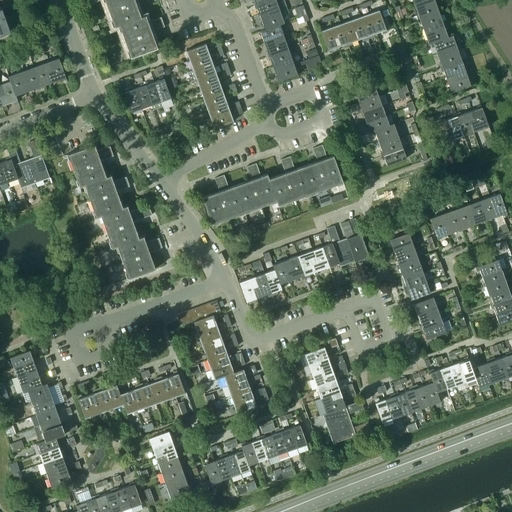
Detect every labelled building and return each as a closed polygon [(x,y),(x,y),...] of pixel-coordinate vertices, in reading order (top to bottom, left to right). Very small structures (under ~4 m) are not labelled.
[(0,0),(4,11),(13,7),(11,1),(9,2),(7,0),(0,0)] [(104,0),(114,27),(119,25),(141,17),(136,1),(137,0),(104,0)] [(270,0),(256,5),(260,15),(269,11),(271,17),(282,13),(276,0),(270,0)] [(278,0),(281,10),(286,9),(284,0),(278,0)] [(440,12),(436,2),(426,6),(424,0),(414,4),(418,14),(416,15),(418,20),(440,12)] [(0,33),(9,30),(4,14),(2,8),(0,8),(0,33)] [(379,10),(369,13),(376,33),(386,29),(379,10)] [(265,30),(281,25),(285,23),(282,13),(271,17),(269,11),(260,15),(265,29),(265,30)] [(445,27),(440,12),(418,20),(419,22),(420,22),(423,29),(433,25),(435,31),(445,27)] [(367,36),(376,33),(369,13),(360,17),(367,36)] [(152,31),(164,27),(161,17),(148,22),(146,15),(141,17),(119,25),(130,58),(158,48),(152,31)] [(357,40),(367,36),(360,17),(350,20),(357,40)] [(350,20),(340,24),(347,43),(357,40),(350,20)] [(338,47),(347,43),(340,24),(331,27),(338,47)] [(276,44),(286,40),(281,25),(265,30),(265,29),(260,31),(264,42),(274,38),(276,44)] [(449,37),(448,36),(445,27),(435,31),(433,25),(423,29),(427,39),(425,40),(427,43),(428,43),(429,44),(431,43),(449,37)] [(328,50),(338,47),(331,27),(321,31),(328,50)] [(435,46),(437,52),(447,48),(449,54),(459,50),(453,35),(448,36),(449,37),(431,43),(432,47),(435,46)] [(269,57),(289,49),(286,40),(276,44),(274,38),(264,42),(269,57)] [(190,61),(210,53),(207,43),(186,51),(190,61)] [(220,58),(224,56),(222,50),(220,44),(216,45),(220,58)] [(32,52),(32,53),(33,56),(45,51),(44,48),(32,52)] [(463,60),(459,50),(449,54),(447,48),(437,52),(441,62),(439,63),(441,68),(463,60)] [(285,68),(295,64),(289,49),(269,57),(273,66),(283,62),(285,68)] [(190,61),(193,70),(214,63),(210,53),(190,61)] [(7,61),(8,64),(9,65),(21,60),(19,56),(7,61)] [(59,58),(48,61),(52,72),(47,74),(50,83),(62,79),(63,81),(66,80),(65,78),(66,78),(59,58)] [(468,75),(463,60),(441,68),(442,70),(443,70),(446,77),(456,73),(458,79),(468,75)] [(52,72),(48,61),(34,67),(41,88),(45,87),(45,85),(50,83),(47,74),(52,72)] [(278,82),(298,74),(295,64),(285,68),(283,62),(273,66),(278,82)] [(197,80),(217,73),(214,63),(193,70),(197,80)] [(227,76),(231,75),(229,68),(227,63),(223,64),(227,76)] [(41,88),(34,67),(24,70),(27,81),(22,83),(26,92),(37,88),(37,90),(41,88)] [(27,81),(24,70),(8,76),(10,80),(11,80),(17,97),(20,96),(19,95),(26,92),(22,83),(27,81)] [(133,75),(134,77),(135,80),(147,75),(146,71),(133,75)] [(221,82),(217,73),(197,80),(200,89),(221,82)] [(472,85),(468,75),(458,79),(456,73),(446,77),(450,87),(448,88),(449,91),(451,91),(452,93),(472,85)] [(175,76),(167,79),(171,88),(178,86),(175,76)] [(164,79),(154,82),(161,102),(171,98),(164,79)] [(11,80),(10,80),(1,84),(4,94),(0,95),(0,99),(2,106),(13,102),(14,104),(18,102),(17,100),(18,100),(17,97),(11,80)] [(161,102),(154,82),(144,86),(151,105),(161,102)] [(200,89),(204,99),(224,92),(221,82),(200,89)] [(231,95),(235,93),(238,92),(235,84),(228,86),(231,95)] [(144,86),(134,89),(142,109),(151,105),(144,86)] [(355,93),(359,103),(379,96),(375,86),(355,93)] [(131,112),(142,109),(134,89),(124,93),(131,112)] [(228,101),(224,92),(204,99),(207,109),(228,101)] [(359,103),(362,113),(382,105),(379,96),(359,103)] [(231,111),(228,101),(207,109),(211,118),(231,111)] [(239,116),(243,114),(239,102),(234,103),(239,116)] [(362,113),(366,123),(386,115),(382,105),(362,113)] [(482,106),(469,111),(477,131),(489,126),(482,106)] [(235,121),(231,111),(211,118),(214,128),(235,121)] [(464,135),(477,131),(469,111),(457,115),(464,135)] [(369,132),(374,131),(390,125),(389,125),(386,115),(366,123),(369,132)] [(454,138),(464,135),(457,115),(447,119),(454,138)] [(444,142),(454,138),(447,119),(437,122),(444,142)] [(374,131),(378,140),(388,136),(390,142),(400,138),(394,123),(389,125),(390,125),(374,131)] [(378,140),(383,155),(403,148),(400,138),(390,142),(388,136),(378,140)] [(34,157),(27,160),(35,183),(49,178),(35,139),(28,142),(34,157)] [(80,188),(84,186),(107,177),(101,161),(113,156),(110,147),(97,151),(95,144),(68,154),(80,188)] [(327,157),(322,145),(313,148),(317,161),(301,166),(311,194),(343,182),(333,155),(327,157)] [(21,188),(35,183),(27,160),(20,162),(15,147),(7,150),(10,159),(11,159),(18,178),(17,178),(21,188)] [(407,158),(403,148),(383,155),(387,165),(407,158)] [(311,194),(301,166),(295,169),(290,156),(281,159),(285,172),(269,178),(277,201),(278,205),(311,194)] [(11,159),(10,159),(1,162),(8,182),(17,178),(18,178),(11,159)] [(252,179),(235,185),(245,212),(277,201),(269,178),(267,173),(261,176),(257,163),(247,167),(252,179)] [(96,218),(100,216),(123,208),(117,192),(130,187),(126,178),(114,182),(111,175),(107,177),(84,186),(96,218)] [(212,224),(245,212),(235,185),(229,187),(224,175),(215,178),(219,191),(203,197),(212,224)] [(467,191),(474,188),(471,181),(464,183),(467,191)] [(499,193),(489,196),(496,216),(507,213),(499,193)] [(487,220),(496,216),(489,196),(480,200),(487,220)] [(22,200),(16,202),(19,209),(25,207),(22,200)] [(471,225),(487,220),(480,200),(470,203),(474,213),(468,215),(471,225)] [(462,229),(471,225),(468,215),(474,213),(470,203),(455,209),(462,229)] [(127,206),(123,208),(100,216),(112,248),(117,246),(139,238),(133,222),(130,213),(127,206)] [(149,206),(130,213),(133,222),(152,215),(149,206)] [(447,234),(462,229),(455,209),(445,212),(449,222),(443,224),(447,234)] [(437,238),(447,234),(443,224),(449,222),(445,212),(429,218),(437,238)] [(353,237),(346,239),(354,262),(369,257),(355,219),(348,222),(353,237)] [(327,229),(332,244),(333,244),(340,263),(339,264),(340,267),(354,262),(346,239),(339,242),(334,227),(327,229)] [(389,240),(393,250),(403,246),(405,252),(415,248),(409,232),(389,240)] [(144,236),(139,238),(117,246),(128,278),(156,268),(150,253),(162,248),(158,239),(147,243),(144,236)] [(509,248),(506,240),(500,242),(503,250),(509,248)] [(332,244),(323,247),(330,267),(339,264),(340,263),(333,244),(332,244)] [(393,250),(398,265),(418,258),(415,248),(405,252),(403,246),(393,250)] [(323,247),(313,251),(317,261),(311,263),(315,273),(330,267),(323,247)] [(313,251),(298,256),(305,276),(315,273),(311,263),(317,261),(313,251)] [(298,256),(285,261),(292,280),(305,276),(298,256)] [(398,265),(402,274),(412,271),(414,277),(424,273),(418,258),(398,265)] [(479,266),(482,276),(502,269),(499,259),(479,266)] [(280,285),(292,280),(285,261),(273,265),(275,271),(275,270),(280,285)] [(482,276),(486,286),(506,279),(502,269),(482,276)] [(282,290),(280,285),(275,270),(275,271),(266,274),(273,294),(282,290)] [(402,274),(408,291),(427,283),(424,273),(414,277),(412,271),(402,274)] [(266,274),(253,278),(260,298),(273,294),(266,274)] [(247,303),(260,298),(253,278),(240,283),(247,303)] [(486,286),(489,295),(509,288),(506,279),(486,286)] [(431,293),(427,283),(408,291),(411,300),(431,293)] [(489,295),(492,305),(511,297),(511,295),(509,288),(489,295)] [(414,304),(417,314),(427,310),(429,316),(439,312),(433,296),(414,304)] [(511,297),(492,305),(496,314),(511,308),(511,297)] [(209,316),(213,315),(220,312),(216,301),(205,305),(209,316)] [(205,305),(193,309),(197,320),(209,316),(205,305)] [(511,319),(511,308),(496,314),(499,324),(511,319)] [(193,309),(188,311),(192,322),(193,322),(197,320),(193,309)] [(417,314),(423,329),(443,322),(439,312),(429,316),(427,310),(417,314)] [(188,311),(182,313),(186,324),(192,322),(188,311)] [(180,326),(186,324),(182,313),(176,315),(180,326)] [(196,331),(217,324),(213,315),(209,316),(197,320),(193,322),(196,331)] [(446,332),(443,322),(423,329),(426,339),(446,332)] [(220,334),(217,324),(196,331),(200,341),(220,334)] [(224,344),(220,334),(200,341),(203,351),(224,344)] [(203,351),(207,360),(227,353),(224,344),(203,351)] [(304,354),(308,364),(328,357),(324,347),(304,354)] [(10,357),(13,367),(34,360),(30,350),(10,357)] [(231,363),(227,353),(207,360),(210,371),(231,363)] [(511,358),(510,354),(501,357),(508,377),(511,375),(511,358)] [(308,364),(311,373),(321,370),(323,376),(333,372),(328,357),(308,364)] [(501,357),(491,361),(498,381),(508,377),(501,357)] [(469,358),(459,362),(466,382),(467,382),(468,386),(477,383),(476,379),(476,378),(472,368),(472,367),(469,358)] [(13,367),(17,377),(27,373),(29,379),(39,375),(34,360),(13,367)] [(491,361),(481,364),(489,384),(498,381),(491,361)] [(449,365),(457,385),(466,382),(459,362),(449,365)] [(234,372),(231,363),(210,371),(214,380),(224,377),(223,376),(234,372)] [(489,384),(481,364),(472,367),(472,368),(476,378),(476,379),(477,383),(479,388),(489,384)] [(198,365),(190,367),(193,374),(200,372),(198,365)] [(449,365),(440,368),(447,389),(457,385),(449,365)] [(429,372),(433,382),(437,392),(447,389),(440,368),(429,372)] [(244,369),(234,372),(223,376),(224,377),(227,385),(247,378),(244,369)] [(149,370),(140,373),(142,379),(151,376),(149,370)] [(311,373),(317,389),(337,382),(333,372),(323,376),(321,370),(311,373)] [(43,385),(39,375),(29,379),(27,373),(17,377),(22,393),(27,391),(43,385)] [(168,377),(175,397),(185,393),(178,373),(168,377)] [(129,375),(120,378),(123,384),(131,381),(129,375)] [(158,381),(165,400),(175,397),(168,377),(158,381)] [(251,388),(247,378),(227,385),(231,396),(251,388)] [(89,380),(77,385),(78,389),(91,384),(89,380)] [(149,384),(156,404),(165,400),(158,381),(149,384)] [(317,389),(320,398),(330,395),(332,400),(342,397),(337,382),(317,389)] [(423,385),(430,405),(440,402),(437,392),(433,382),(423,385)] [(27,391),(31,400),(41,397),(43,402),(52,399),(47,383),(43,385),(27,391)] [(139,387),(146,407),(156,404),(149,384),(139,387)] [(106,389),(113,408),(123,405),(120,394),(117,385),(106,389)] [(414,389),(421,409),(430,405),(423,385),(414,389)] [(130,391),(137,411),(146,407),(139,387),(130,391)] [(231,396),(234,405),(254,398),(251,388),(231,396)] [(97,392),(104,412),(113,408),(106,389),(97,392)] [(404,392),(411,412),(421,409),(414,389),(404,392)] [(123,405),(126,414),(137,411),(130,391),(120,394),(123,405)] [(87,395),(94,415),(104,412),(97,392),(87,395)] [(395,395),(402,415),(411,412),(404,392),(395,395)] [(205,396),(208,403),(215,400),(213,393),(205,396)] [(77,399),(85,419),(94,415),(87,395),(77,399)] [(320,398),(325,413),(345,406),(342,397),(332,400),(330,395),(320,398)] [(385,399),(392,419),(402,415),(395,395),(385,399)] [(9,397),(3,400),(5,408),(12,406),(9,397)] [(31,400),(36,415),(56,408),(52,399),(43,402),(41,397),(31,400)] [(258,408),(254,398),(234,405),(238,415),(258,408)] [(375,402),(382,423),(392,419),(385,399),(375,402)] [(208,403),(208,404),(211,413),(216,411),(213,401),(208,403)] [(322,415),(327,429),(351,421),(348,414),(363,409),(360,401),(345,406),(325,413),(325,414),(322,415)] [(36,426),(40,425),(49,421),(51,427),(61,423),(56,408),(36,415),(37,417),(33,418),(31,420),(33,425),(36,426)] [(49,421),(40,425),(45,440),(45,441),(56,437),(65,434),(61,423),(51,427),(49,421)] [(353,427),(351,421),(327,429),(332,443),(371,429),(368,422),(353,427)] [(300,424),(289,428),(297,448),(307,444),(300,424)] [(287,451),(297,448),(289,428),(280,431),(287,451)] [(149,438),(152,448),(172,441),(169,431),(149,438)] [(278,455),(287,451),(280,431),(270,435),(278,455)] [(261,438),(268,458),(278,455),(270,435),(261,438)] [(36,443),(39,453),(59,446),(56,437),(45,441),(45,440),(36,443)] [(261,438),(251,442),(258,462),(268,458),(261,438)] [(152,448),(156,458),(166,454),(168,460),(178,457),(172,441),(152,448)] [(243,450),(249,465),(258,462),(251,442),(241,445),(243,450)] [(39,453),(43,463),(62,456),(59,446),(39,453)] [(233,454),(241,474),(251,470),(249,465),(243,450),(233,454)] [(156,458),(161,473),(181,466),(178,457),(168,460),(166,454),(156,458)] [(224,457),(231,477),(241,474),(233,454),(224,457)] [(43,463),(46,473),(56,469),(58,475),(68,471),(62,456),(43,463)] [(224,457),(214,460),(222,480),(231,477),(224,457)] [(211,484),(222,480),(214,460),(204,464),(211,484)] [(161,473),(165,483),(175,479),(177,486),(187,482),(181,466),(161,473)] [(72,481),(68,471),(58,475),(56,469),(46,473),(52,488),(72,481)] [(149,476),(147,469),(140,471),(142,478),(149,476)] [(24,481),(21,471),(13,474),(17,484),(24,481)] [(283,471),(274,475),(276,480),(285,477),(285,476),(283,471)] [(190,491),(187,482),(177,486),(175,479),(165,483),(170,498),(190,491)] [(257,488),(255,482),(246,485),(248,491),(257,488)] [(247,492),(244,483),(237,485),(240,494),(247,492)] [(30,490),(28,484),(22,486),(24,492),(30,490)] [(134,484),(124,487),(131,507),(141,504),(134,484)] [(202,487),(201,486),(198,488),(203,504),(208,503),(202,487)] [(122,511),(131,507),(124,487),(115,491),(122,511)] [(150,487),(145,488),(148,503),(154,502),(150,487)] [(115,491),(105,494),(111,511),(118,511),(122,511),(115,491)] [(111,511),(105,494),(95,498),(100,511),(111,511)] [(62,497),(63,502),(65,505),(71,503),(68,495),(62,497)] [(100,511),(95,498),(85,501),(89,511),(100,511)] [(76,505),(78,510),(78,511),(89,511),(85,501),(76,505)]
